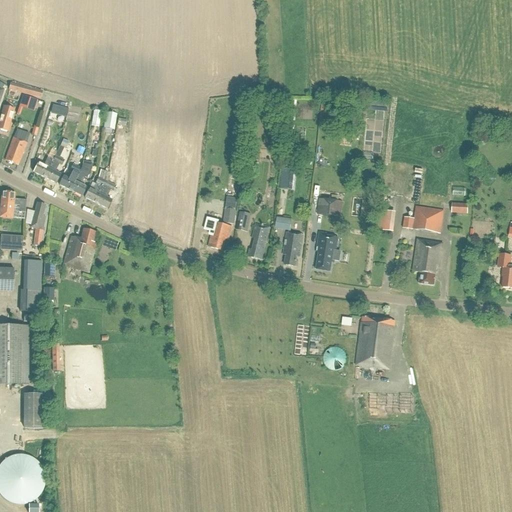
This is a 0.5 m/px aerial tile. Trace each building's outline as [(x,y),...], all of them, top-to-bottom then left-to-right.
[(8,90),(40,99),(42,92),(10,83),(8,90)] [(22,96),(21,99),(19,105),(22,106),(21,108),(34,113),(38,101),(22,96)] [(0,116),(0,130),(7,133),(14,110),(3,107),(0,116)] [(93,111),(90,127),(98,128),(101,112),(93,111)] [(105,113),(103,129),(114,131),(117,115),(105,113)] [(199,120),(197,133),(205,135),(207,121),(199,120)] [(13,139),(13,138),(4,160),(17,165),(26,143),(25,143),(28,135),(16,130),(13,139)] [(64,161),(59,158),(63,149),(67,141),(63,139),(55,156),(44,179),(55,184),(60,175),(55,173),(58,165),(61,166),(64,161)] [(249,164),(259,164),(260,150),(250,149),(249,164)] [(46,159),(43,167),(37,164),(33,173),(44,179),(55,156),(47,152),(43,158),(46,159)] [(72,172),(68,180),(63,177),(58,186),(70,192),(81,170),(72,165),(69,171),(72,172)] [(81,170),(70,192),(81,197),(86,188),(80,185),(84,178),(87,180),(90,174),(91,167),(82,165),(81,170)] [(282,169),(279,190),(291,191),(294,171),(282,169)] [(97,185),(94,192),(89,190),(84,199),(95,204),(106,183),(108,173),(100,171),(97,178),(95,183),(97,185)] [(116,187),(108,183),(110,174),(108,173),(106,183),(95,204),(106,210),(111,201),(117,204),(119,195),(120,196),(120,188),(116,187)] [(285,201),(286,193),(278,192),(277,200),(285,201)] [(0,218),(12,220),(14,194),(1,193),(0,201),(0,218)] [(223,224),(234,225),(237,200),(233,199),(232,205),(226,204),(223,224)] [(319,199),(317,215),(340,219),(342,203),(319,199)] [(30,229),(35,230),(33,246),(40,247),(42,231),(44,218),(42,217),(45,206),(36,204),(30,229)] [(451,205),(451,214),(467,214),(468,205),(451,205)] [(404,219),(403,229),(440,234),(443,212),(415,207),(414,220),(404,219)] [(377,231),(388,233),(393,234),(396,213),(391,213),(380,211),(377,231)] [(236,231),(247,233),(250,216),(239,213),(236,231)] [(481,231),(481,215),(471,215),(471,231),(481,231)] [(276,218),(274,229),(287,231),(289,220),(276,218)] [(214,223),(208,248),(223,251),(225,240),(228,241),(232,228),(214,223)] [(252,250),(249,250),(247,257),(261,261),(269,228),(255,225),(252,239),(255,240),(252,250)] [(82,230),(80,240),(71,237),(63,266),(88,273),(95,245),(92,244),(95,233),(82,230)] [(300,257),(302,243),(303,235),(287,233),(284,254),(286,254),(285,265),(295,266),(297,256),(300,257)] [(0,237),(0,250),(21,252),(22,237),(0,236),(0,237)] [(338,239),(319,236),(316,253),(318,254),(315,271),(330,273),(331,269),(335,270),(336,263),(334,262),(338,239)] [(442,244),(417,241),(413,272),(420,273),(418,284),(434,287),(436,269),(439,269),(442,244)] [(43,252),(43,256),(42,260),(55,262),(56,254),(43,252)] [(511,265),(511,266),(511,256),(498,254),(497,268),(502,269),(501,277),(503,278),(502,288),(511,289),(511,265)] [(19,312),(39,313),(41,262),(23,262),(22,292),(20,292),(19,312)] [(46,265),(45,277),(53,278),(54,266),(46,265)] [(0,288),(13,289),(13,270),(0,269),(0,288)] [(54,301),(53,289),(43,289),(43,301),(54,301)] [(362,318),(356,366),(389,370),(395,322),(362,318)] [(0,385),(27,385),(27,384),(27,327),(0,327),(0,385)] [(59,353),(59,343),(52,343),(51,343),(51,353),(51,362),(51,372),(54,372),(59,372),(59,365),(59,353)] [(340,349),(336,348),(330,349),(326,351),(324,355),(323,359),(323,363),(326,367),(330,370),(334,371),(340,370),(344,366),(346,362),(346,357),(344,353),(340,349)] [(23,395),(23,428),(42,429),(42,395),(23,395)] [(369,396),(369,410),(381,410),(381,413),(413,415),(413,398),(369,396)] [(45,485),(45,483),(45,481),(45,478),(45,476),(44,474),(43,472),(43,470),(42,468),(40,466),(39,464),(38,463),(36,461),(34,460),(33,459),(31,458),(29,457),(27,456),(24,456),(22,456),(20,455),(18,456),(16,456),(14,456),(12,457),(10,458),(8,459),(6,460),(4,461),(2,462),(1,464),(0,465),(0,496),(2,498),(3,500),(5,501),(7,502),(9,503),(11,504),(13,505),(15,505),(17,506),(20,506),(22,506),(24,505),(26,505),(28,504),(30,503),(32,502),(34,501),(36,500),(38,498),(39,497),(40,495),(42,493),(43,491),(43,489),(44,487),(45,485)]
